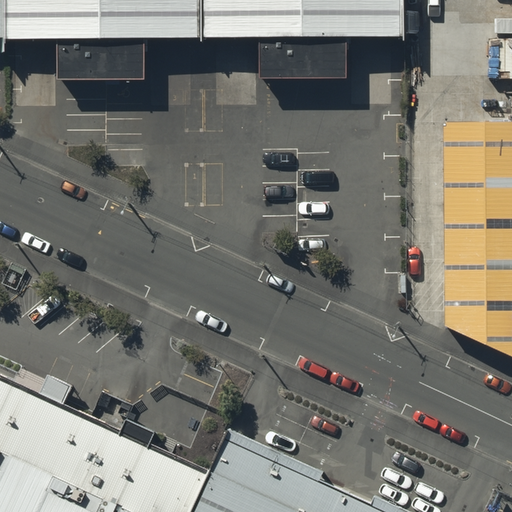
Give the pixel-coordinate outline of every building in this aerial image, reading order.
[(0,0),(0,55),(54,55),(54,87),(140,87),(140,55),(199,55),(198,0),(0,0)] [(350,87),(349,52),(404,52),(404,0),(203,0),(204,53),(261,52),(261,88),(350,87)] [(106,107),(67,107),(67,141),(106,141),(106,107)] [(511,131),(443,132),(444,340),(511,339),(511,131)] [(155,432),(127,420),(122,433),(0,377),(0,511),(410,511),(375,496),(372,505),(322,482),(326,473),(231,430),(211,473),(150,445),(155,432)]
